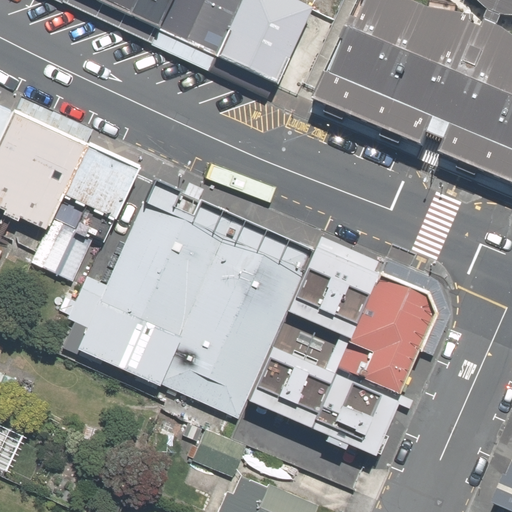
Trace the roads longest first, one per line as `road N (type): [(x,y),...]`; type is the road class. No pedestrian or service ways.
road 1 (secondary): [(0,35),(264,159),(511,257)]
road 2 (residential): [(511,295),(417,511)]
